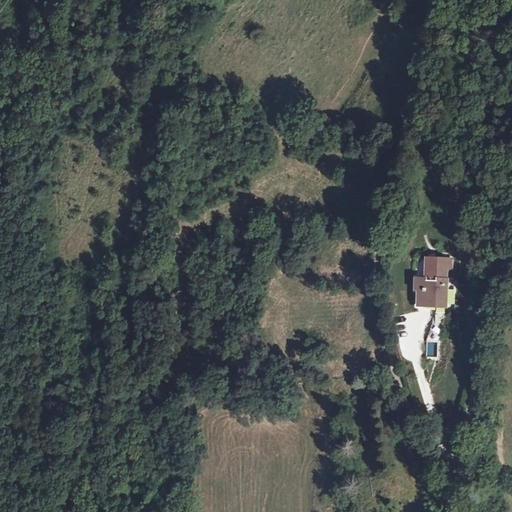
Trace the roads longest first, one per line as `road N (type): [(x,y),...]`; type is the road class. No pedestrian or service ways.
road 1 (track): [(448,0),(407,120),(376,280),(398,371),(449,511)]
road 2 (track): [(461,449),(484,333),(511,271)]
